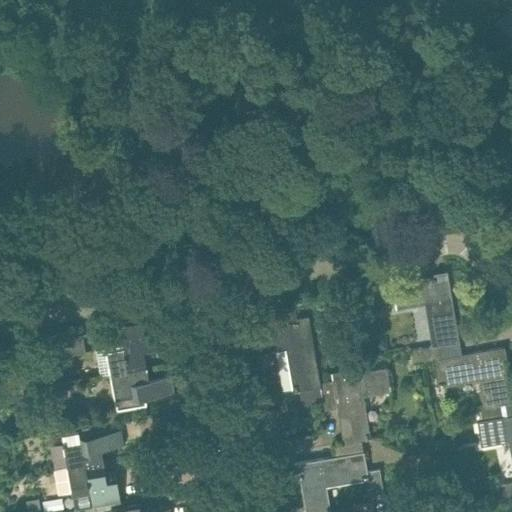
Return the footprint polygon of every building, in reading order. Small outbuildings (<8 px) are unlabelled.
[(45,0),(62,8),(66,0),(45,0)] [(511,23),(502,33),(511,43),(511,23)] [(459,341),(447,270),(446,270),(446,274),(392,284),(396,308),(426,303),(433,344),(432,345),(411,349),(414,362),(433,358),(441,357),(461,354),(459,341)] [(255,337),(243,339),(248,367),(261,364),(259,353),(287,348),(294,389),(293,389),(293,390),(301,389),(303,401),(310,400),(322,397),(320,386),(320,382),(319,382),(308,315),(307,315),(308,322),(298,324),(297,321),(254,328),(255,337)] [(154,352),(151,338),(153,338),(153,325),(148,325),(148,322),(120,327),(121,331),(121,343),(106,346),(106,349),(96,351),(100,372),(110,370),(110,373),(146,367),(144,354),(154,352)] [(85,351),(82,334),(70,336),(73,353),(85,351)] [(73,353),(70,336),(59,338),(62,355),(73,353)] [(379,338),(372,339),(375,352),(388,350),(386,343),(379,338)] [(511,406),(510,406),(509,402),(510,402),(502,359),(501,356),(504,353),(503,348),(505,347),(504,346),(461,354),(441,357),(433,358),(438,386),(439,386),(439,384),(444,384),(444,383),(480,377),(485,406),(469,409),(471,421),(476,421),(499,417),(511,414),(511,406)] [(287,358),(272,359),(274,386),(289,385),(287,358)] [(332,380),(320,382),(320,386),(322,397),(324,409),(337,407),(343,443),(370,438),(370,437),(369,437),(368,432),(367,432),(361,396),(391,391),(387,366),(351,372),(343,374),(344,377),(333,379),(332,372),(331,372),(332,380)] [(146,404),(144,396),(173,391),(171,375),(148,379),(146,367),(110,373),(117,409),(146,404)] [(48,386),(45,371),(33,374),(31,389),(48,386)] [(511,414),(499,417),(476,421),(481,445),(510,440),(511,451),(511,482),(496,486),(498,498),(511,495),(511,414)] [(103,460),(101,448),(123,444),(120,428),(92,433),(90,426),(62,431),(63,439),(62,439),(63,443),(50,445),(54,468),(103,460)] [(435,441),(423,442),(423,451),(435,450),(435,441)] [(330,511),(326,483),(362,477),(362,478),(367,477),(367,478),(368,478),(371,498),(384,496),(379,468),(367,470),(364,451),(293,463),(293,464),(300,463),(302,473),(299,474),(305,511),(330,511)] [(120,501),(115,471),(105,473),(103,460),(54,468),(58,494),(72,491),(72,494),(90,490),(93,506),(120,501)] [(40,511),(38,498),(26,500),(28,511),(40,511)]
